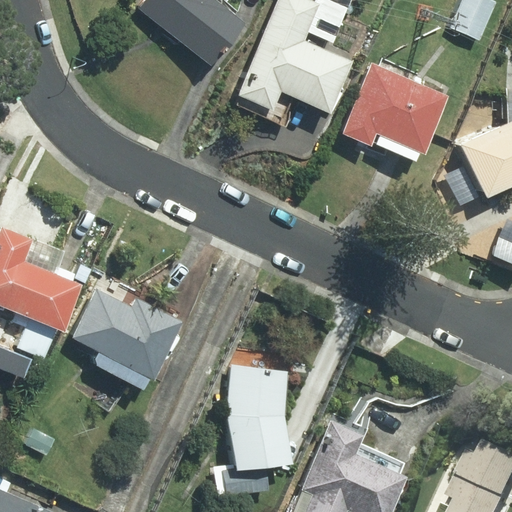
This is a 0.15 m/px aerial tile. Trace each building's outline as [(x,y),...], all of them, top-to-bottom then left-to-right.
[(209,0),(132,0),(127,7),(196,67),(235,22),(209,0)] [(292,105),(318,117),(346,53),(326,44),(345,1),(341,0),(314,0),(313,4),(303,0),(269,0),(227,96),(261,111),(285,121),(292,105)] [(492,2),(487,0),(455,0),(444,28),(476,41),(492,2)] [(362,142),(405,162),(437,92),(364,58),(329,134),(359,148),(362,142)] [(511,95),(511,110),(495,108),(494,124),(467,122),(449,148),(473,199),(506,183),(511,183),(511,95)] [(511,223),(500,218),(484,256),(511,268),(511,223)] [(66,251),(1,226),(0,229),(0,305),(64,330),(82,285),(56,276),(66,251)] [(144,389),(178,322),(137,300),(133,308),(96,289),(71,339),(99,353),(94,363),(144,389)] [(288,371),(233,365),(227,416),(235,465),(236,471),(265,466),(291,462),(284,416),(288,371)] [(392,511),(408,477),(400,473),(404,465),(359,445),(362,438),(332,425),(294,511),(392,511)] [(453,474),(500,496),(511,471),(511,452),(481,438),(474,452),(466,448),(453,474)] [(214,467),(218,496),(268,489),(265,466),(236,471),(235,465),(214,467)] [(493,511),(500,496),(453,474),(444,494),(453,498),(446,511),(493,511)] [(49,511),(0,491),(0,511),(49,511)]
